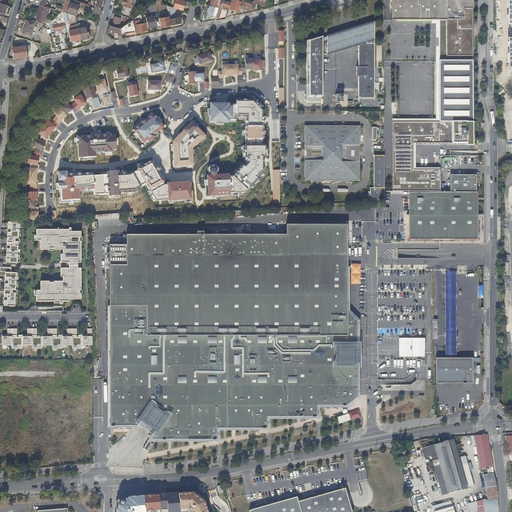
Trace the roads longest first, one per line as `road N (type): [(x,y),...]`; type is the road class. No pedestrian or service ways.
road 1 (secondary): [(0,486),(185,477),(494,424)]
road 2 (tertiary): [(494,424),(488,0)]
road 3 (unknown): [(182,376),(185,350),(198,340),(371,341)]
road 4 (residential): [(92,461),(92,359),(0,360)]
road 5 (residential): [(167,106),(113,111),(72,127),(53,153),(50,210)]
road 6 (unknown): [(99,452),(137,446),(182,376)]
